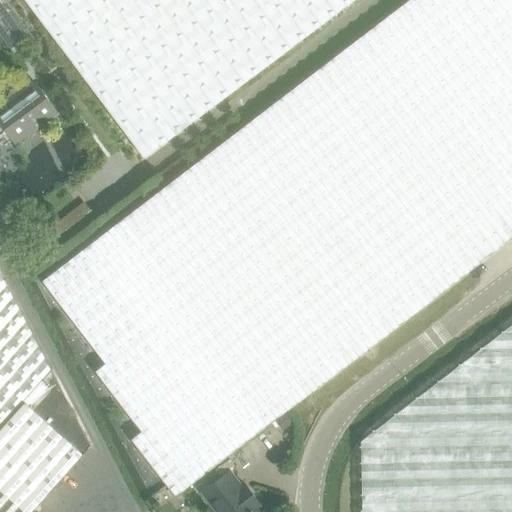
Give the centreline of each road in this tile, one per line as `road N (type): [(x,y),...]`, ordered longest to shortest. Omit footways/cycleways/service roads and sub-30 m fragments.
road 1 (unclassified): [(309,511),(319,444),(353,398),(511,278)]
road 2 (unclassified): [(150,171),(373,0)]
